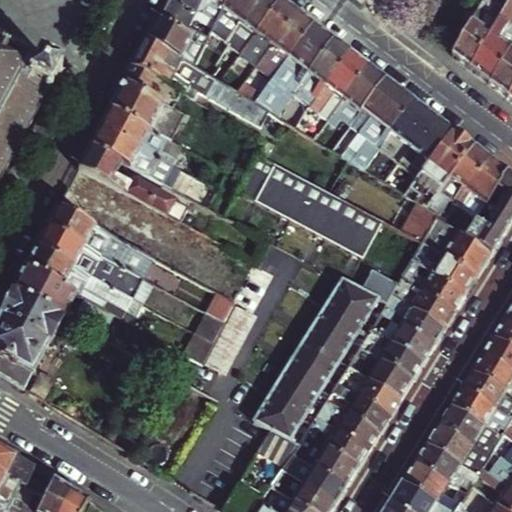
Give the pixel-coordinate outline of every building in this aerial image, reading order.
[(188,28),(197,12),(203,0),(186,0),(170,29),(183,37),(188,28)] [(203,0),(197,12),(216,24),(228,0),(203,0)] [(257,0),(228,0),(216,24),(212,31),(207,39),(216,46),(227,32),(232,35),(257,0)] [(247,32),(255,38),(281,4),(276,0),(257,0),(232,35),(224,46),(233,53),(247,32)] [(487,0),(484,0),(481,7),(453,57),(471,71),(511,0),(498,0),(496,5),(487,0)] [(511,0),(471,71),(491,86),(511,48),(511,0)] [(281,4),(255,38),(240,59),(248,65),(251,61),(263,44),(271,50),(297,16),(281,4)] [(313,28),(297,16),(271,50),(259,66),(256,71),(263,76),(266,72),(278,56),(287,62),(313,28)] [(159,23),(148,44),(191,70),(197,57),(207,39),(194,32),(194,31),(189,40),(183,37),(170,29),(159,23)] [(199,23),(194,32),(207,39),(212,31),(199,23)] [(188,28),(183,37),(189,40),(194,31),(188,28)] [(313,28),(287,62),(275,79),(267,89),(280,98),(289,105),(295,98),(292,97),(333,43),(313,28)] [(324,90),(350,56),(333,43),(292,97),(295,98),(303,104),(317,85),(324,90)] [(191,91),(213,104),(261,131),(269,117),(253,107),(236,97),(218,86),(210,81),(191,70),(148,44),(134,70),(169,90),(172,85),(189,94),(191,91)] [(259,66),(271,50),(263,44),(251,61),(259,66)] [(0,185),(1,184),(0,182),(0,177),(9,160),(13,162),(15,158),(11,156),(23,136),(26,138),(28,134),(24,132),(36,111),(39,113),(41,109),(38,107),(44,95),(48,97),(60,73),(37,61),(35,66),(0,47),(0,185)] [(511,48),(491,86),(509,100),(511,94),(511,48)] [(278,56),(266,72),(275,79),(287,62),(278,56)] [(368,70),(350,56),(324,90),(310,110),(319,117),(334,97),(342,103),(368,70)] [(214,67),(197,57),(191,70),(210,81),(219,70),(214,67)] [(173,113),(182,97),(169,90),(134,70),(110,113),(168,144),(171,146),(185,120),(173,113)] [(227,74),(219,70),(210,81),(218,86),(227,74)] [(338,120),(350,129),(385,83),(368,70),(342,103),(327,123),(333,128),(338,120)] [(227,74),(218,86),(236,97),(242,88),(245,85),(227,74)] [(363,173),(382,148),(415,105),(385,83),(350,129),(337,146),(331,153),(348,163),(363,173)] [(242,88),(236,97),(253,107),(260,99),(242,88)] [(289,105),(280,98),(267,89),(260,99),(253,107),(269,117),(275,121),(289,105)] [(327,123),(342,103),(334,97),(319,117),(327,123)] [(415,105),(382,148),(389,153),(371,178),(397,193),(414,172),(420,176),(453,134),(415,105)] [(110,113),(101,131),(172,170),(184,176),(189,167),(163,153),(168,144),(110,113)] [(172,170),(101,131),(91,150),(141,176),(162,188),(168,177),(172,170)] [(317,136),(312,143),(331,154),(331,153),(337,146),(319,133),(317,136)] [(474,150),(453,134),(420,176),(409,192),(418,198),(415,204),(421,208),(428,212),(440,195),(474,150)] [(171,146),(168,144),(163,153),(189,167),(194,158),(171,146)] [(141,176),(91,150),(79,172),(192,231),(196,223),(187,214),(135,187),(141,176)] [(440,195),(456,207),(490,162),(474,150),(440,195)] [(383,226),(257,158),(238,195),(364,263),(383,226)] [(469,235),(497,191),(507,175),(490,162),(456,207),(464,214),(456,226),(469,235)] [(184,176),(172,170),(168,177),(183,186),(187,178),(184,176)] [(511,178),(507,175),(497,191),(506,197),(474,247),(491,258),(511,224),(511,178)] [(214,185),(211,191),(217,194),(220,188),(214,185)] [(214,199),(217,194),(211,191),(208,196),(214,199)] [(418,198),(409,192),(404,198),(415,204),(418,198)] [(405,238),(423,247),(436,224),(439,219),(428,212),(421,208),(405,238)] [(47,231),(100,260),(104,253),(146,275),(153,262),(110,238),(85,225),(59,210),(47,231)] [(446,229),(441,226),(436,224),(423,247),(442,260),(477,281),(491,258),(474,247),(446,229)] [(268,244),(234,226),(229,235),(263,253),(268,244)] [(37,251),(89,280),(93,273),(135,296),(142,283),(100,260),(47,231),(37,251)] [(412,266),(431,277),(466,299),(477,281),(442,260),(423,247),(412,266)] [(131,303),(89,280),(37,251),(26,271),(76,299),(120,323),(124,316),(136,322),(143,309),(131,303)] [(100,260),(142,283),(146,275),(104,253),(100,260)] [(67,315),(76,299),(26,271),(14,294),(78,329),(104,344),(111,331),(79,314),(72,317),(67,315)] [(93,273),(89,280),(131,303),(135,296),(93,273)] [(372,274),(361,293),(379,303),(388,307),(393,300),(399,289),(372,274)] [(431,277),(421,294),(456,316),(466,299),(431,277)] [(361,293),(343,283),(254,425),(258,428),(270,434),(290,445),(379,303),(361,293)] [(75,336),(78,329),(14,294),(13,295),(0,320),(0,380),(23,394),(60,328),(75,336)] [(456,316),(421,294),(410,311),(445,333),(456,316)] [(203,316),(223,327),(233,308),(234,306),(214,295),(203,316)] [(388,321),(400,328),(434,350),(445,333),(410,311),(393,300),(388,307),(382,317),(388,321)] [(511,307),(503,323),(511,328),(511,307)] [(251,318),(233,308),(223,327),(213,347),(208,356),(225,365),(251,318)] [(213,347),(223,327),(203,316),(192,336),(194,337),(213,347)] [(511,328),(503,323),(492,340),(511,351),(511,328)] [(372,334),(389,345),(424,366),(434,350),(400,328),(393,338),(376,328),(372,334)] [(361,351),(367,355),(372,348),(383,355),(389,345),(372,334),(361,351)] [(183,358),(189,361),(202,368),(208,356),(213,347),(194,337),(183,358)] [(511,351),(492,340),(482,356),(511,375),(511,351)] [(383,355),(378,362),(413,384),(424,366),(389,345),(383,355)] [(208,356),(202,368),(219,377),(225,365),(208,356)] [(511,375),(482,356),(471,373),(506,395),(511,384),(511,375)] [(378,362),(367,381),(401,403),(413,384),(378,362)] [(500,403),(511,410),(511,398),(506,395),(471,373),(461,391),(495,412),(500,403)] [(356,398),(390,420),(401,403),(367,381),(356,398)] [(328,405),(345,416),(379,438),(390,420),(356,398),(339,387),(328,405)] [(461,391),(449,409),(484,430),(492,435),(497,426),(506,432),(511,423),(506,419),(495,412),(461,391)] [(345,416),(328,405),(317,422),(327,428),(332,420),(339,425),(345,416)] [(484,430),(449,409),(437,428),(477,452),(480,447),(476,444),(479,438),(484,430)] [(339,425),(335,433),(369,454),(379,438),(345,416),(339,425)] [(335,433),(327,428),(317,422),(306,439),(315,444),(321,435),(330,440),(335,433)] [(503,437),(509,442),(511,438),(511,422),(511,423),(506,432),(503,437)] [(477,452),(437,428),(426,447),(471,475),(477,478),(481,472),(489,459),(482,455),(476,466),(466,460),(469,454),(474,457),(477,452)] [(498,445),(501,440),(492,435),(484,430),(479,438),(487,443),(481,454),(482,455),(489,459),(498,445)] [(330,440),(324,450),(358,471),(369,454),(335,433),(330,440)] [(511,458),(507,465),(511,469),(511,444),(509,442),(503,437),(501,440),(498,445),(511,455),(511,458)] [(298,451),(293,458),(346,491),(358,471),(324,450),(315,444),(306,439),(298,451)] [(471,475),(426,447),(414,465),(453,489),(456,485),(452,482),(456,475),(467,482),(471,475)] [(0,475),(17,486),(40,500),(45,490),(25,477),(29,469),(0,450),(0,475)] [(293,458),(282,474),(336,508),(346,491),(293,458)] [(414,465),(402,485),(445,511),(455,511),(459,506),(460,505),(454,501),(452,504),(442,498),(446,492),(450,494),(453,489),(414,465)] [(49,481),(29,469),(25,477),(45,490),(49,481)] [(470,488),(476,493),(488,477),(481,472),(477,478),(470,488)] [(270,491),(282,498),(304,511),(333,511),(336,508),(282,474),(270,491)] [(17,486),(0,475),(0,494),(11,500),(17,486)] [(476,493),(501,511),(511,511),(511,494),(488,477),(476,493)] [(55,511),(65,491),(49,481),(45,490),(40,500),(34,511),(33,511),(55,511)] [(445,511),(402,485),(389,505),(400,511),(445,511)] [(501,511),(476,493),(470,488),(460,505),(459,506),(464,510),(470,502),(483,511),(501,511)] [(261,504),(238,489),(224,511),(255,511),(259,507),(261,504)] [(65,491),(55,511),(76,511),(82,502),(65,491)] [(0,494),(0,511),(4,511),(6,510),(10,511),(33,511),(34,511),(11,500),(0,494)] [(304,511),(282,498),(273,511),(304,511)] [(98,511),(82,502),(76,511),(98,511)] [(267,504),(263,502),(261,504),(259,507),(264,510),(267,504)]
